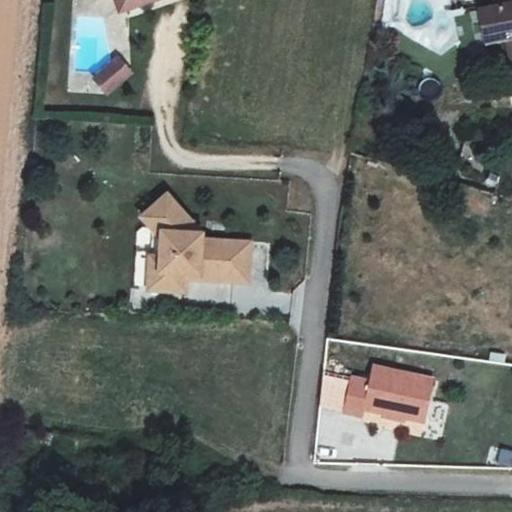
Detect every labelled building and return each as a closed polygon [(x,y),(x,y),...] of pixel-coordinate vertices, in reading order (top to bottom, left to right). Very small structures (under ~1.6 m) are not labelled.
[(136,0),(117,0),(122,16),(140,11),(136,0)] [(167,0),(136,0),(140,11),(169,2),(167,0)] [(511,0),(495,0),(497,8),(491,8),(495,44),(505,42),(510,77),(511,76),(511,0)] [(495,44),(491,8),(477,10),(481,46),(495,44)] [(494,196),(511,199),(511,156),(503,155),(494,196)] [(168,200),(152,219),(166,231),(168,240),(168,272),(167,292),(191,293),(193,291),(194,274),(199,273),(203,274),(206,279),(249,280),(252,278),(253,241),(206,241),(207,235),(168,200)] [(424,413),(429,374),(368,365),(366,376),(349,374),(343,412),(365,415),(367,405),(424,413)]
